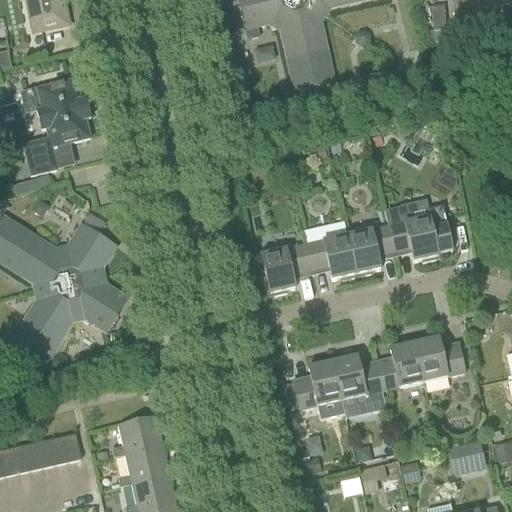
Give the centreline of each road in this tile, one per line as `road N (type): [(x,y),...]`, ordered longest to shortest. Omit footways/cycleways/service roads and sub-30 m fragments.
road 1 (residential): [(209,333),(137,0)]
road 2 (residential): [(511,300),(441,291),(209,333)]
road 3 (residential): [(249,511),(209,333)]
